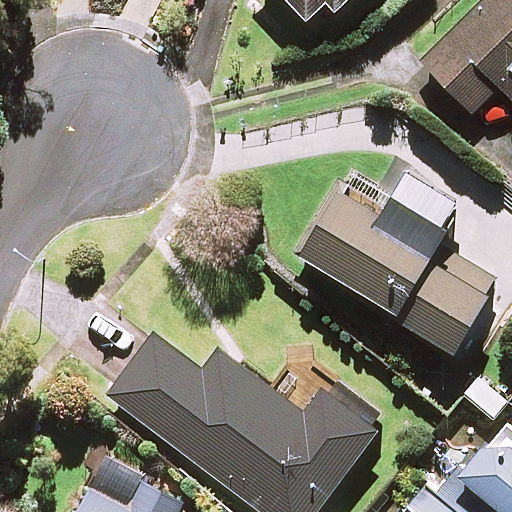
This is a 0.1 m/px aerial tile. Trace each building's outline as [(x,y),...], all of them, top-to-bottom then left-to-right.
[(347,0),(289,0),(306,17),(323,0),(327,0),(337,10),(347,0)] [(511,0),(474,0),(417,56),(471,112),(498,85),(511,99),(511,0)] [(377,209),(336,184),(297,250),(382,301),(379,305),(451,348),(494,277),(435,242),(444,226),(387,193),(377,209)] [(201,368),(153,332),(107,393),(264,511),(312,511),(378,425),(322,383),(301,411),(216,347),(201,368)] [(466,390),(428,359),(409,382),(447,414),(466,390)] [(511,511),(511,424),(504,418),(441,493),(422,477),(392,511),(511,511)] [(103,455),(72,511),(175,511),(183,498),(103,455)]
